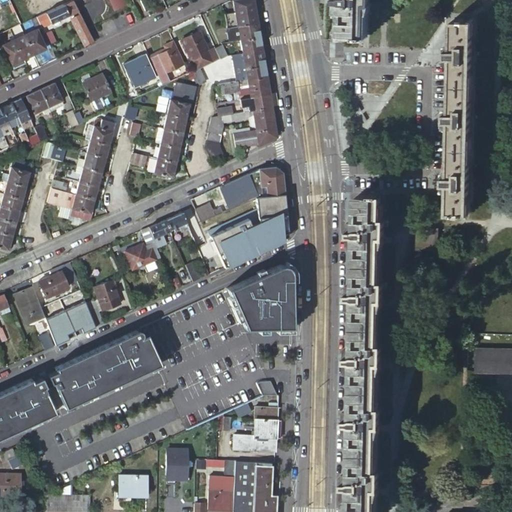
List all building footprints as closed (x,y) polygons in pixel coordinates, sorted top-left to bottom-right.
[(71,0),(70,0),(36,16),(41,26),(77,9),(71,0)] [(124,0),(110,0),(115,8),(126,3),(124,0)] [(252,0),(233,0),(231,0),(233,12),(223,14),(225,29),(235,27),(256,23),(255,16),(252,0)] [(340,0),(343,2),(342,33),(365,33),(365,11),(370,11),(369,0),(340,0)] [(78,12),(71,16),(85,45),(94,41),(78,12)] [(36,16),(31,19),(36,28),(37,29),(41,27),(41,26),(36,16)] [(473,21),(453,20),(452,48),(447,48),(447,56),(452,57),(450,112),(445,112),(445,120),(450,121),(449,175),(444,175),(443,182),(448,183),(448,211),(452,211),(452,214),(464,215),(464,211),(468,211),(471,110),(473,21)] [(258,34),(256,23),(235,27),(238,41),(258,36),(258,34)] [(36,28),(24,34),(34,53),(45,48),(37,29),(36,28)] [(44,33),(48,43),(54,40),(49,30),(44,33)] [(215,48),(214,47),(206,50),(197,32),(181,39),(195,69),(198,68),(220,58),(215,48)] [(24,34),(14,38),(24,58),(34,53),(24,34)] [(238,41),(240,54),(261,51),(260,48),(258,36),(238,41)] [(2,44),(3,45),(13,68),(25,62),(24,58),(14,38),(14,39),(2,44)] [(165,50),(148,58),(161,85),(169,82),(165,73),(183,65),(172,41),(163,46),(165,50)] [(221,46),(215,48),(220,58),(226,55),(221,46)] [(240,54),(231,56),(236,82),(265,76),(261,51),(240,54)] [(155,77),(144,55),(122,65),(132,88),(155,77)] [(198,68),(195,69),(192,71),(197,83),(204,80),(198,68)] [(109,93),(101,75),(81,84),(90,102),(91,101),(100,97),(109,93)] [(265,76),(236,82),(216,85),(218,96),(235,93),(238,93),(238,97),(248,95),(268,92),(265,76)] [(63,105),(52,83),(39,89),(49,111),(63,105)] [(49,111),(39,89),(25,96),(34,113),(42,110),(44,114),(49,111)] [(166,114),(184,118),(190,94),(173,91),(171,99),(169,99),(166,114)] [(270,107),(268,92),(248,95),(251,110),(270,107)] [(100,97),(91,101),(93,107),(96,108),(102,105),(103,102),(100,97)] [(30,120),(19,98),(9,103),(20,125),(22,130),(32,125),(30,120)] [(128,101),(128,100),(118,105),(116,114),(123,117),(127,105),(128,101)] [(20,125),(9,103),(0,107),(10,129),(20,125)] [(137,107),(127,105),(123,117),(130,119),(134,118),(137,107)] [(228,106),(215,108),(216,116),(220,115),(229,114),(228,106)] [(10,129),(0,107),(0,132),(2,136),(11,131),(10,129)] [(248,122),(272,118),(270,107),(251,110),(229,114),(230,121),(247,118),(248,122)] [(72,126),(79,123),(72,110),(65,113),(72,126)] [(181,133),(184,118),(166,114),(162,129),(181,133)] [(229,114),(220,115),(222,122),(230,121),(229,114)] [(207,131),(221,135),(223,126),(222,122),(220,115),(216,116),(210,117),(207,131)] [(93,126),(89,140),(107,146),(114,121),(103,118),(100,128),(93,126)] [(256,143),(257,145),(272,139),(275,134),(272,118),(248,122),(248,125),(254,126),(254,130),(232,134),(234,148),(250,145),(249,144),(256,143)] [(140,123),(131,121),(128,134),(136,136),(140,123)] [(87,124),(83,139),(89,140),(93,126),(87,124)] [(46,138),(47,138),(40,125),(33,128),(36,134),(39,141),(46,138)] [(162,129),(157,127),(154,142),(159,143),(162,129)] [(178,148),(181,133),(162,129),(159,143),(178,148)] [(29,146),(39,141),(36,134),(32,136),(29,131),(23,133),(26,139),(29,146)] [(205,146),(210,160),(224,154),(220,146),(220,145),(219,143),(219,142),(219,141),(221,135),(207,131),(205,146)] [(21,142),(26,139),(23,133),(18,135),(21,142)] [(107,146),(89,140),(85,153),(104,158),(107,146)] [(51,153),(54,144),(48,142),(45,152),(51,153)] [(156,158),(175,162),(178,148),(159,143),(156,158)] [(50,158),(57,160),(61,146),(54,144),(51,153),(50,158)] [(146,156),(132,152),(129,163),(143,167),(146,156)] [(100,172),(104,158),(85,153),(81,167),(100,172)] [(148,168),(147,171),(152,173),(156,158),(151,157),(148,168)] [(171,177),(175,162),(156,158),(152,173),(156,174),(168,176),(171,177)] [(13,159),(6,182),(25,187),(31,164),(13,159)] [(96,187),(100,172),(81,167),(79,175),(77,182),(96,187)] [(256,168),(219,185),(229,208),(256,196),(257,196),(284,193),(281,172),(274,167),(256,168)] [(65,171),(63,178),(77,182),(79,175),(65,171)] [(52,179),(50,187),(65,191),(67,183),(52,179)] [(25,187),(6,182),(3,194),(21,199),(25,187)] [(74,193),(93,199),(96,187),(77,182),(74,193)] [(50,187),(48,194),(63,198),(65,191),(50,187)] [(89,213),(93,199),(74,193),(70,208),(89,213)] [(257,207),(208,229),(213,241),(218,239),(229,263),(224,265),(225,266),(262,249),(260,246),(269,242),(270,245),(283,239),(281,229),(287,228),(287,225),(284,193),(257,196),(256,196),(257,207)] [(21,199),(3,194),(0,203),(0,206),(18,212),(21,199)] [(382,195),(381,195),(359,195),(358,226),(356,228),(351,229),(351,233),(355,233),(359,236),(357,289),(355,291),(350,291),(350,296),(354,296),(357,298),(356,352),(353,354),(349,354),(349,358),(353,358),(356,361),(355,414),(352,417),(348,417),(348,421),(352,421),(355,423),(354,477),(351,480),(346,480),(346,484),(351,484),(353,487),(352,511),(375,511),(376,497),(380,496),(381,470),(377,470),(378,434),(381,434),(382,408),(378,408),(379,371),(383,371),(383,344),(379,343),(380,308),(383,308),(384,281),(380,281),(381,246),(385,245),(386,217),(382,217),(382,195)] [(208,201),(194,208),(200,221),(222,211),(220,205),(212,209),(208,201)] [(18,212),(0,206),(0,219),(14,224),(18,212)] [(164,218),(170,229),(178,225),(181,231),(189,227),(181,210),(164,218)] [(170,229),(164,218),(146,226),(155,245),(165,241),(161,232),(170,229)] [(0,232),(11,236),(14,224),(0,219),(0,232)] [(155,245),(146,226),(139,229),(145,241),(124,250),(132,269),(159,256),(155,245)] [(439,229),(417,229),(416,249),(439,250),(439,229)] [(0,248),(7,250),(11,236),(0,232),(0,248)] [(218,239),(213,241),(224,265),(229,263),(218,239)] [(193,280),(200,277),(192,260),(185,263),(188,270),(193,280)] [(68,261),(48,269),(50,274),(37,280),(44,296),(67,286),(66,283),(76,279),(68,261)] [(206,265),(205,266),(201,268),(204,275),(210,273),(206,265)] [(242,329),(292,329),(294,273),(288,265),(281,266),(225,289),(242,329)] [(172,279),(176,288),(181,285),(177,276),(172,279)] [(112,279),(94,286),(103,309),(121,302),(112,279)] [(29,322),(44,316),(44,315),(40,306),(31,285),(12,293),(22,316),(26,315),(29,322)] [(47,303),(40,306),(44,315),(51,312),(47,303)] [(7,304),(0,307),(0,309),(1,313),(10,309),(7,304)] [(89,308),(96,325),(104,321),(96,304),(89,308)] [(80,311),(88,328),(96,325),(89,308),(80,311)] [(134,330),(54,367),(55,370),(46,374),(50,383),(52,382),(54,385),(52,386),(54,391),(56,390),(64,407),(160,363),(147,333),(141,336),(141,335),(141,333),(140,331),(139,330),(137,329),(135,329),(134,330)] [(511,346),(476,346),(475,372),(511,372),(511,346)] [(0,436),(54,412),(46,395),(48,394),(46,389),(44,390),(43,386),(44,386),(40,377),(32,381),(30,377),(0,390),(0,436)] [(262,397),(275,392),(269,378),(256,383),(262,397)] [(276,419),(277,406),(277,401),(268,401),(268,406),(255,405),(255,418),(276,419)] [(248,402),(236,407),(239,416),(251,410),(248,402)] [(231,417),(219,416),(218,429),(230,430),(231,417)] [(275,451),(276,419),(255,418),(254,435),(233,433),(233,448),(275,451)] [(12,447),(0,452),(0,457),(2,461),(7,459),(15,455),(12,447)] [(167,449),(166,477),(187,477),(188,449),(167,449)] [(15,455),(7,459),(11,468),(24,462),(20,453),(15,455)] [(232,509),(234,475),(234,464),(234,459),(225,459),(224,475),(210,474),(208,508),(232,509)] [(272,466),(234,464),(234,475),(232,509),(231,511),(275,511),(276,495),(271,495),(272,466)] [(0,473),(0,495),(20,495),(20,474),(0,473)] [(148,475),(119,474),(118,498),(132,498),(132,494),(148,495),(148,475)] [(75,510),(76,493),(68,493),(68,510),(75,510)] [(205,511),(206,502),(193,502),(193,511),(205,511)]
